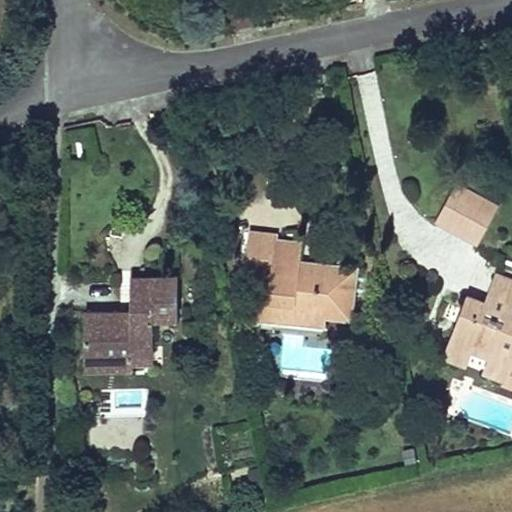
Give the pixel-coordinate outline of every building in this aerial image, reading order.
[(436,249),(479,264),(492,226),(449,211),(436,249)] [(297,242),(276,240),(276,235),(250,232),(246,275),(272,277),(271,296),(260,295),(258,317),(291,320),(292,306),(323,309),(322,317),(348,319),(353,266),(306,262),(305,273),(295,273),(296,261),(297,242)] [(305,273),(306,262),(296,261),(295,273),(305,273)] [(492,291),(511,298),(511,284),(496,279),(492,291)] [(181,329),(181,284),(137,283),(137,319),(137,331),(123,331),(123,319),(91,319),(91,360),(134,360),(134,374),(163,374),(164,329),(181,329)] [(509,383),(511,374),(511,316),(511,315),(511,298),(492,291),(488,304),(467,297),(449,346),(471,354),(474,346),(493,352),(490,361),(485,374),(509,383)] [(292,306),(291,320),(322,323),(322,317),(323,309),(292,306)] [(137,319),(123,319),(123,331),(137,331),(137,319)] [(467,366),(471,354),(449,346),(445,359),(467,366)] [(474,346),(471,354),(490,361),(493,352),(474,346)] [(134,360),(91,360),(91,374),(134,374),(134,360)]
